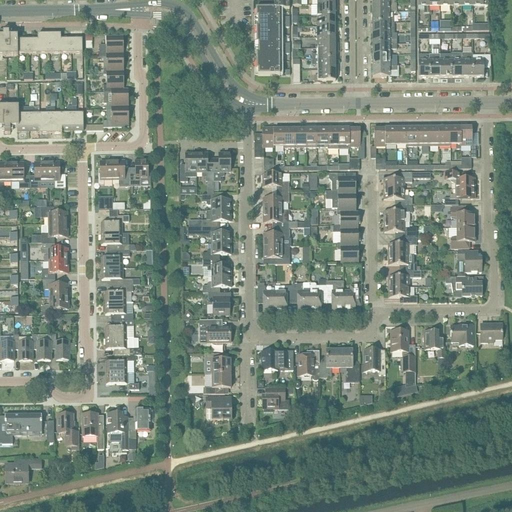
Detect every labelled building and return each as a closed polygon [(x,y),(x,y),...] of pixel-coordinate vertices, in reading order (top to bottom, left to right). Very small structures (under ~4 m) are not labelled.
[(261,0),(262,1),(258,1),(258,9),(256,9),(256,18),(258,18),(258,28),(256,28),(256,44),(258,44),(258,55),(256,55),(256,71),(258,71),(258,76),(280,76),(279,10),(289,10),(289,3),(285,3),(285,0),(261,0)] [(417,0),(418,7),(423,7),(423,13),(429,13),(429,7),(428,0),(417,0)] [(396,2),(395,2),(372,2),(372,13),(394,13),(396,13),(396,2)] [(317,7),(311,7),(311,17),(317,17),(335,17),(335,11),(337,11),(337,6),(317,6),(317,7)] [(394,23),(394,13),(372,13),(372,24),(394,23)] [(335,22),(335,17),(317,17),(317,28),(337,28),(337,22),(335,22)] [(394,23),(372,24),(372,34),(394,34),(394,23)] [(337,28),(317,28),(317,39),(335,38),(335,33),(337,32),(337,28)] [(394,34),(372,34),(372,45),(396,45),(396,34),(394,34)] [(49,35),(38,35),(38,37),(39,37),(39,54),(50,54),(49,35)] [(61,35),(49,35),(50,54),(60,54),(60,37),(61,37),(61,35)] [(0,56),(18,57),(18,54),(17,38),(17,37),(8,37),(8,38),(4,38),(4,37),(0,36),(0,56)] [(38,37),(28,38),(28,54),(39,54),(39,37),(38,37)] [(61,37),(60,37),(60,54),(71,54),(71,37),(61,37)] [(82,37),(71,37),(71,54),(82,54),(82,37)] [(17,38),(18,54),(28,54),(28,38),(17,38)] [(335,44),(335,38),(317,39),(317,49),(338,49),(338,44),(335,44)] [(111,58),(111,57),(110,51),(123,51),(123,40),(106,40),(106,46),(99,46),(99,59),(106,58),(111,58)] [(396,45),(372,45),(373,56),(389,56),(389,50),(396,50),(396,45)] [(338,49),(317,49),(317,55),(312,55),(312,60),(335,60),(335,54),(338,54),(338,49)] [(462,78),(461,54),(451,54),(451,55),(451,78),(462,78)] [(462,78),(472,78),(472,54),(461,54),(462,78)] [(429,55),(418,55),(418,78),(429,78),(429,56),(429,55)] [(429,78),(440,78),(440,55),(429,56),(429,78)] [(451,55),(440,55),(440,78),(451,78),(451,55)] [(389,67),(389,56),(373,56),(373,67),(389,67)] [(483,56),(472,56),(472,78),(484,78),(484,68),(490,68),(490,56),(483,56)] [(106,58),(103,58),(104,69),(104,76),(106,76),(111,76),(111,75),(111,69),(123,69),(123,57),(111,57),(111,58),(106,58)] [(335,66),(335,60),(312,60),(312,66),(317,66),(317,71),(338,71),(338,66),(335,66)] [(397,67),(389,67),(373,67),(373,78),(390,78),(389,72),(397,72),(397,67)] [(317,76),(314,76),(314,84),(320,84),(320,82),(335,82),(335,76),(338,76),(338,71),(317,71),(317,76)] [(106,76),(107,86),(104,86),(104,94),(111,93),(111,87),(124,87),(124,75),(111,75),(111,76),(106,76)] [(111,93),(104,94),(104,105),(106,104),(106,112),(116,112),(116,110),(116,104),(128,104),(128,93),(111,93)] [(9,127),(17,127),(19,127),(19,115),(19,107),(0,107),(0,127),(5,128),(5,126),(9,126),(9,127)] [(19,127),(17,127),(17,132),(29,132),(29,108),(24,108),(19,108),(19,115),(19,127)] [(33,108),(29,108),(29,132),(39,132),(40,132),(40,115),(39,108),(33,108)] [(40,132),(39,132),(39,134),(51,134),(50,108),(46,108),(46,115),(40,115),(40,132)] [(55,108),(50,108),(51,134),(62,134),(62,132),(61,132),(61,115),(55,115),(55,108)] [(68,114),(61,115),(61,132),(62,132),(72,132),(72,108),(68,108),(68,114)] [(76,108),(72,108),(72,132),(83,132),(83,114),(76,114),(76,108)] [(116,112),(106,112),(107,123),(103,123),(103,129),(129,129),(129,128),(119,128),(119,122),(129,122),(128,110),(116,110),(116,112)] [(385,148),(385,127),(374,128),(374,148),(370,148),(370,160),(375,160),(376,160),(376,148),(385,148)] [(396,146),(396,127),(385,127),(385,148),(386,148),(386,146),(396,146)] [(407,127),(396,127),(396,146),(406,146),(406,148),(407,148),(407,127)] [(418,148),(417,129),(407,129),(407,127),(407,148),(418,148)] [(450,147),(450,127),(449,127),(449,129),(439,129),(439,147),(450,147)] [(460,127),(450,127),(450,147),(451,147),(451,146),(456,145),(456,150),(461,150),(461,147),(460,127)] [(471,159),(476,159),(476,147),(472,147),(472,127),(460,127),(461,147),(470,147),(470,159),(471,159)] [(284,128),(273,129),(273,149),(274,149),(274,147),(284,147),(284,149),(284,128)] [(295,149),(295,130),(285,130),(285,128),(284,128),(284,149),(295,149)] [(327,149),(327,128),(327,130),(316,130),(317,149),(327,149)] [(338,128),(327,128),(327,149),(327,151),(338,151),(338,147),(338,128)] [(349,128),(338,128),(338,147),(338,151),(349,151),(349,148),(349,128)] [(360,128),(349,128),(349,148),(358,148),(358,160),(359,160),(364,160),(364,148),(364,140),(360,140),(360,128)] [(255,144),(254,144),(254,159),(263,159),(264,159),(264,149),(272,149),(273,149),(273,129),(262,129),(262,144),(255,144)] [(428,129),(417,129),(418,148),(422,148),(422,155),(428,155),(428,148),(428,129)] [(439,147),(439,129),(428,129),(428,148),(439,147)] [(306,130),(295,130),(295,149),(306,149),(306,130)] [(317,149),(316,130),(306,130),(306,149),(317,149)] [(185,168),(180,168),(180,183),(188,183),(188,178),(196,178),(196,174),(196,154),(185,154),(185,168)] [(207,154),(196,154),(196,174),(202,174),(202,177),(204,178),(206,178),(206,183),(213,183),(213,168),(207,168),(207,154)] [(219,168),(213,168),(213,183),(217,183),(218,183),(219,183),(219,178),(223,178),(224,176),(224,173),(230,173),(230,154),(219,154),(219,168)] [(130,174),(130,188),(150,187),(150,188),(150,171),(148,171),(147,161),(135,162),(135,174),(130,174)] [(113,181),(112,162),(100,162),(100,175),(98,175),(98,186),(104,186),(104,181),(113,181)] [(124,162),(112,162),(113,181),(120,181),(120,188),(130,188),(130,174),(124,174),(124,162)] [(12,184),(11,164),(0,163),(0,190),(4,190),(4,184),(12,184)] [(23,163),(11,164),(12,184),(19,184),(20,190),(30,190),(30,177),(23,177),(23,163)] [(48,183),(47,163),(35,163),(35,177),(30,177),(30,190),(40,190),(40,183),(48,183)] [(47,163),(48,183),(55,183),(55,189),(65,189),(65,176),(59,176),(59,163),(47,163)] [(455,190),(474,190),(474,179),(460,179),(460,173),(450,173),(444,174),(444,182),(455,181),(455,190)] [(345,174),(328,175),(328,180),(332,183),(332,192),(335,192),(343,192),(356,192),(355,181),(343,181),(343,175),(355,175),(355,174),(345,174)] [(394,180),(383,180),(384,191),(404,191),(404,184),(412,184),(412,180),(430,180),(430,174),(394,174),(394,180)] [(263,175),(263,188),(276,188),(276,194),(289,193),(289,183),(282,183),(282,175),(263,175)] [(450,199),(444,199),(444,206),(448,206),(458,206),(458,200),(474,200),(474,190),(455,190),(455,194),(450,194),(450,199)] [(404,191),(384,191),(384,201),(399,201),(399,207),(412,207),(412,199),(410,199),(408,197),(404,197),(404,191)] [(332,192),(326,192),(326,201),(332,200),(332,208),(332,210),(337,210),(345,210),(356,210),(356,198),(343,198),(343,192),(335,192),(332,192)] [(289,193),(276,194),(276,199),(263,199),(263,212),(282,212),(282,204),(289,204),(289,193)] [(211,212),(230,212),(230,201),(216,201),(216,195),(206,196),(201,196),(202,203),(206,203),(206,205),(208,206),(211,206),(211,212)] [(399,212),(384,212),(384,223),(404,223),(409,223),(409,214),(412,214),(412,207),(399,207),(399,212)] [(49,227),(67,226),(67,214),(54,214),(54,208),(41,208),(41,219),(49,219),(49,227)] [(459,208),(451,209),(451,218),(451,220),(456,221),(456,229),(475,229),(475,215),(469,215),(469,208),(459,208)] [(345,210),(337,210),(337,216),(340,216),(340,227),(333,227),(345,227),(358,227),(358,215),(345,215),(345,210)] [(206,221),(202,221),(202,228),(209,228),(217,228),(217,223),(231,223),(230,212),(211,212),(206,212),(206,219),(206,221)] [(282,212),(263,212),(263,224),(276,224),(276,230),(289,230),(296,230),(296,224),(289,224),(289,222),(289,218),(289,212),(282,212)] [(101,235),(122,235),(122,224),(130,223),(130,217),(111,217),(111,223),(101,223),(101,235)] [(303,230),(309,230),(309,222),(303,222),(303,224),(296,224),(296,230),(303,230)] [(404,223),(384,223),(384,234),(399,234),(399,239),(403,239),(416,239),(416,229),(405,229),(404,223)] [(42,227),(42,245),(55,245),(54,239),(68,238),(67,226),(49,227),(42,227)] [(345,233),(345,227),(333,227),(333,234),(340,234),(340,244),(337,244),(337,245),(346,245),(358,244),(358,233),(345,233)] [(186,241),(185,228),(181,229),(182,245),(186,245),(190,245),(189,241),(186,241)] [(202,228),(187,229),(187,236),(203,236),(207,239),(208,239),(211,239),(211,245),(231,245),(231,234),(217,234),(217,228),(209,228),(202,228)] [(457,237),(451,239),(451,240),(451,250),(459,250),(469,250),(469,243),(475,243),(475,229),(456,229),(457,237)] [(276,235),(263,235),(263,248),(283,248),(289,248),(291,248),(291,240),(289,240),(289,230),(276,230),(276,235)] [(122,235),(101,235),(101,246),(112,246),(112,252),(125,252),(130,252),(136,252),(136,248),(133,246),(130,246),(124,246),(123,246),(122,235)] [(416,239),(403,239),(403,245),(388,245),(388,256),(414,256),(415,256),(415,247),(416,247),(416,239)] [(55,250),(55,245),(42,245),(42,255),(49,255),(49,263),(68,262),(68,250),(55,250)] [(231,245),(211,245),(211,250),(208,250),(207,252),(207,254),(202,254),(202,261),(217,261),(217,256),(231,255),(231,245)] [(346,250),(346,245),(337,245),(337,251),(340,251),(340,262),(348,262),(358,262),(358,250),(346,250)] [(283,248),(263,248),(263,260),(277,260),(277,266),(287,265),(290,266),(290,255),(289,248),(283,248)] [(109,258),(101,258),(101,269),(123,269),(123,258),(125,258),(130,258),(130,252),(125,252),(112,252),(109,252),(109,258)] [(468,252),(457,252),(457,261),(465,261),(465,274),(471,274),(481,274),(481,259),(473,259),(473,253),(478,253),(478,252),(468,252)] [(414,256),(388,256),(388,266),(404,266),(404,272),(417,272),(417,264),(414,264),(414,256)] [(217,267),(217,261),(202,261),(202,269),(207,269),(207,271),(208,272),(212,272),(212,278),(231,278),(231,266),(217,267)] [(68,262),(49,263),(49,270),(42,270),(43,281),(55,280),(55,275),(68,274),(68,262)] [(123,269),(101,269),(102,281),(115,281),(115,287),(133,287),(133,281),(123,281),(123,269)] [(421,272),(417,272),(404,272),(404,277),(388,277),(388,288),(409,288),(409,279),(421,279),(421,272)] [(231,278),(212,278),(212,283),(209,283),(207,285),(207,287),(202,287),(203,294),(208,294),(217,294),(217,288),(231,288),(231,278)] [(481,284),(473,284),(473,278),(456,278),(445,279),(446,285),(450,285),(453,298),(482,298),(481,284)] [(55,286),(55,280),(43,281),(43,291),(49,291),(49,299),(68,298),(68,286),(55,286)] [(343,282),(326,282),(326,287),(326,301),(332,301),(332,312),(343,312),(343,292),(343,282)] [(258,287),(257,287),(258,301),(263,301),(264,312),(275,312),(275,292),(265,292),(265,288),(265,287),(265,284),(258,284),(258,287)] [(303,285),(292,285),(292,287),(292,301),(298,301),(298,312),(309,312),(309,292),(309,285),(309,284),(304,284),(303,285)] [(314,284),(309,285),(309,292),(309,312),(321,312),(320,301),(326,301),(326,287),(318,287),(315,287),(315,286),(314,284)] [(353,292),(343,292),(343,312),(355,311),(355,307),(355,300),(361,300),(360,286),(353,287),(353,292)] [(115,293),(105,293),(105,305),(132,304),(132,293),(133,293),(133,291),(133,287),(115,287),(115,293)] [(284,287),(275,287),(275,292),(275,312),(286,312),(286,301),(292,301),(292,287),(284,287)] [(409,297),(409,288),(388,288),(389,299),(403,299),(403,304),(417,304),(417,297),(409,297)] [(217,300),(217,294),(208,294),(208,306),(213,306),(213,315),(220,315),(230,315),(230,300),(217,300)] [(68,298),(49,299),(49,307),(43,307),(43,317),(55,316),(55,311),(69,310),(68,298)] [(134,321),(133,304),(105,305),(105,316),(113,316),(113,319),(116,319),(116,322),(134,321)] [(134,321),(116,322),(116,328),(105,328),(105,339),(133,339),(134,339),(134,321)] [(215,321),(199,321),(199,329),(200,329),(200,337),(208,337),(208,344),(216,344),(216,346),(222,346),(222,344),(230,344),(230,328),(215,328),(215,321)] [(480,345),(487,345),(487,342),(502,342),(502,335),(502,325),(493,326),(493,327),(487,327),(487,326),(480,326),(480,336),(480,345)] [(473,348),(473,336),(473,326),(460,326),(459,327),(450,327),(451,336),(451,337),(451,344),(459,344),(459,348),(473,348)] [(444,360),(444,353),(444,343),(438,343),(438,332),(424,332),(424,352),(438,352),(438,360),(444,360)] [(392,341),(391,341),(391,351),(391,353),(402,353),(402,359),(402,373),(405,373),(405,386),(405,388),(415,386),(415,373),(415,368),(415,358),(408,359),(407,333),(392,333),(392,341)] [(13,337),(0,338),(0,336),(0,350),(0,351),(0,362),(14,362),(14,351),(14,343),(13,343),(13,337)] [(14,336),(13,336),(13,337),(13,343),(14,343),(14,351),(19,351),(19,362),(32,362),(32,351),(32,343),(19,343),(19,340),(18,338),(19,338),(19,336),(18,336),(14,336)] [(32,343),(32,351),(37,350),(37,362),(51,362),(51,350),(50,343),(37,343),(37,336),(32,336),(32,338),(32,343)] [(55,336),(51,336),(51,343),(50,343),(51,350),(56,350),(56,362),(69,361),(69,353),(69,350),(69,344),(69,342),(56,343),(55,336)] [(133,339),(105,339),(106,350),(116,350),(116,357),(134,356),(141,356),(141,353),(138,350),(133,350),(133,339)] [(385,376),(385,362),(385,352),(385,354),(379,354),(379,351),(365,352),(365,366),(361,366),(361,373),(379,373),(379,376),(385,376)] [(285,372),(293,372),(293,362),(293,352),(285,352),(285,353),(257,353),(257,354),(261,354),(261,372),(271,372),(285,372)] [(306,357),(299,357),(299,367),(299,377),(311,377),(311,379),(313,381),(314,382),(316,382),(318,381),(319,379),(319,367),(319,365),(319,352),(310,352),(310,354),(306,354),(306,357)] [(326,365),(319,365),(319,367),(319,379),(331,379),(331,370),(339,370),(339,352),(326,352),(326,365)] [(339,352),(339,370),(347,369),(347,378),(346,378),(346,384),(355,384),(355,382),(359,382),(359,365),(352,365),(352,352),(339,352)] [(212,375),(230,375),(230,361),(224,361),(224,355),(214,355),(205,355),(205,375),(212,375)] [(134,356),(116,357),(116,362),(106,363),(106,374),(134,374),(134,362),(134,356)] [(134,385),(134,374),(106,374),(106,385),(129,385),(129,391),(139,391),(139,385),(134,385)] [(207,389),(203,389),(203,396),(207,396),(215,396),(225,395),(225,389),(230,389),(230,375),(212,375),(212,389),(207,389)] [(268,396),(262,396),(262,410),(263,410),(263,414),(272,413),(272,410),(272,408),(279,408),(279,411),(288,411),(288,408),(287,401),(285,401),(285,389),(268,389),(268,396)] [(227,398),(207,399),(207,409),(207,421),(212,421),(231,421),(231,405),(227,406),(227,398)] [(302,419),(312,416),(310,407),(300,410),(302,419)] [(135,430),(129,430),(129,440),(136,440),(136,431),(150,431),(150,422),(154,422),(154,411),(150,411),(135,411),(135,430)] [(0,444),(2,445),(2,446),(12,445),(12,436),(16,436),(28,436),(28,433),(42,433),(41,423),(42,423),(42,415),(41,415),(41,416),(5,416),(5,418),(0,418),(0,444)] [(104,451),(104,437),(104,427),(98,427),(97,415),(82,415),(83,438),(97,438),(97,451),(104,451)] [(122,415),(107,415),(107,425),(108,435),(110,435),(110,438),(110,443),(122,442),(122,452),(129,452),(129,440),(129,430),(128,422),(122,422),(122,415)] [(79,447),(79,443),(79,433),(73,433),(73,416),(58,416),(58,435),(65,435),(65,440),(71,440),(72,447),(79,447)] [(21,466),(5,466),(6,485),(28,484),(27,467),(40,467),(40,471),(41,471),(41,460),(20,460),(21,466)]
